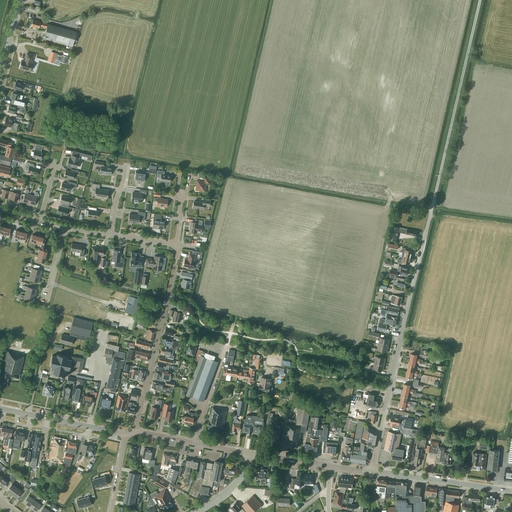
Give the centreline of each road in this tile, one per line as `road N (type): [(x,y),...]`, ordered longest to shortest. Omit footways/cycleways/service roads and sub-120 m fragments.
road 1 (residential): [(371,471),(436,187)]
road 2 (unclassified): [(436,187),(480,0)]
road 3 (residential): [(136,431),(174,266)]
road 4 (secondary): [(511,491),(371,471)]
road 5 (secondary): [(125,434),(0,408)]
